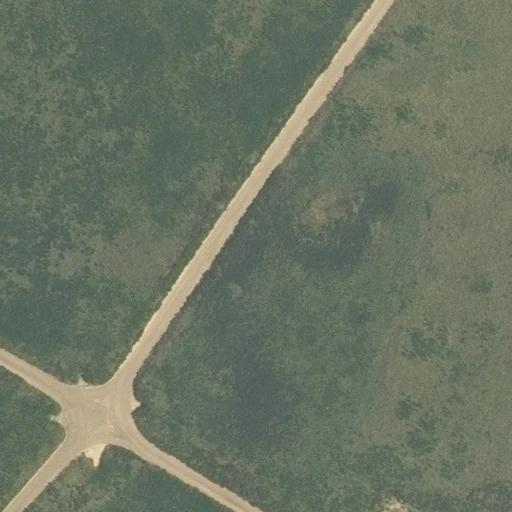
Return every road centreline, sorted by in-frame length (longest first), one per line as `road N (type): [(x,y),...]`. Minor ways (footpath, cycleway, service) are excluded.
road 1 (track): [(13,511),(126,376),(385,0)]
road 2 (track): [(0,359),(245,511)]
